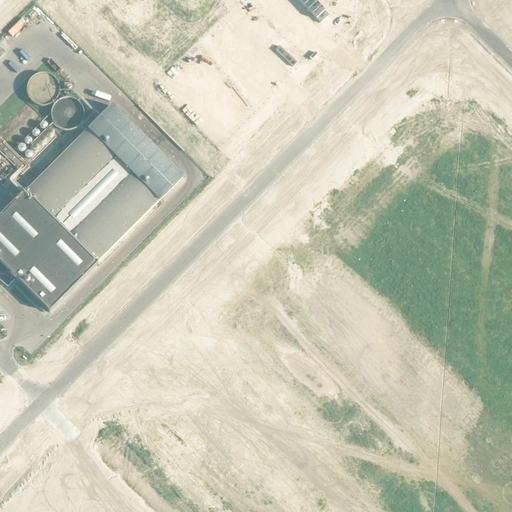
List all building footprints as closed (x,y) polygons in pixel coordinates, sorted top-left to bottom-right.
[(340,11),(319,32),(323,37),(327,32),(331,37),(348,20),(340,11)] [(40,78),(39,78),(36,78),(34,80),(32,81),(30,83),(28,85),(27,88),(26,91),(26,94),(26,96),(26,98),(27,100),(28,102),(29,104),(31,106),(33,108),(35,109),(37,110),(39,110),(42,110),(44,110),(47,110),(49,109),(51,108),(53,106),(55,105),(56,103),(57,101),(58,99),(59,97),(59,94),(59,91),(58,89),(57,86),(56,84),(54,82),(52,81),(50,79),(48,78),(45,78),(43,77),(40,78)] [(64,87),(64,97),(73,97),(73,87),(64,87)] [(64,102),(61,103),(59,104),(57,105),(55,107),(53,109),(52,111),(51,114),(51,116),(50,118),(50,120),(51,122),(51,124),(52,126),(53,127),(54,129),(56,130),(58,132),(60,133),(63,134),(65,135),(68,135),(70,135),(73,134),(75,133),(77,131),(79,130),(81,128),(82,126),(83,123),(83,121),(84,119),(83,117),(83,115),(83,113),(82,111),(80,108),(79,106),(77,105),(75,104),(73,103),(71,102),(69,102),(67,102),(65,102),(64,102)] [(25,195),(0,219),(0,284),(7,291),(15,282),(49,316),(97,268),(96,267),(182,181),(111,110),(25,196),(25,195)] [(0,157),(22,179),(29,172),(0,142),(0,157)] [(0,183),(4,187),(1,190),(6,195),(19,182),(4,167),(0,171),(0,183)]
